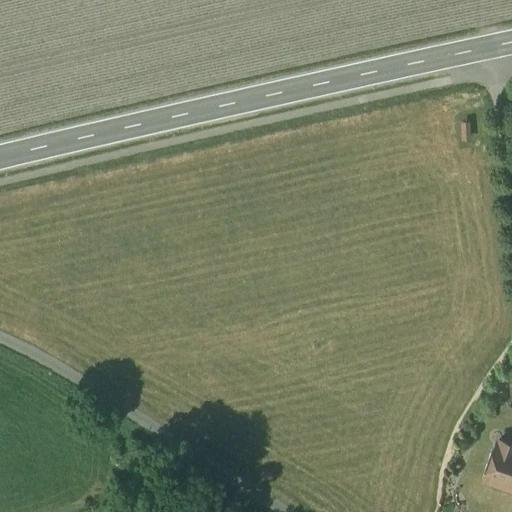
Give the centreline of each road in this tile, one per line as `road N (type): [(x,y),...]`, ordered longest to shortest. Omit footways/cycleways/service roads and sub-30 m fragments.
road 1 (secondary): [(511,42),(0,158)]
road 2 (unclassified): [(0,341),(56,368),(281,511)]
